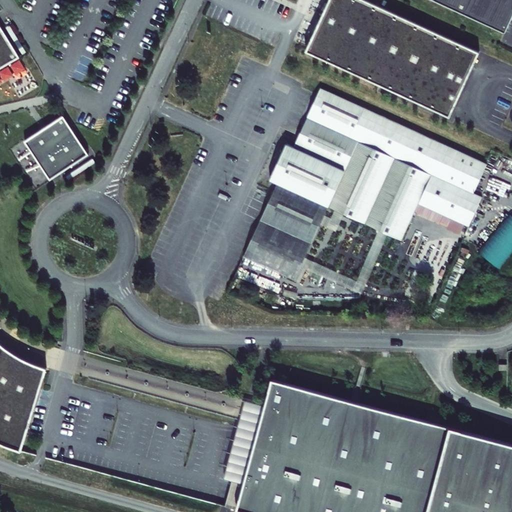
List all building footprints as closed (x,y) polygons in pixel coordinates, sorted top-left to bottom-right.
[(474,52),(361,0),(323,0),(305,39),(449,106),(474,52)] [(511,0),(429,0),(499,32),(511,2),(511,0)] [(0,14),(0,70),(25,55),(0,14)] [(388,236),(400,242),(417,205),(467,228),(481,198),(472,194),(486,165),(319,88),(292,146),(284,143),(268,179),(276,184),(327,207),(334,211),(343,215),(378,232),(388,236)] [(61,119),(23,145),(48,183),(87,157),(61,119)] [(327,207),(276,184),(242,257),(292,280),(299,267),(303,258),(318,225),(323,216),(327,207)] [(330,219),(323,216),(318,225),(335,233),(343,215),(334,211),(330,219)] [(303,258),(299,267),(359,295),(388,236),(378,232),(355,282),(303,258)] [(411,280),(421,257),(397,247),(387,270),(411,280)] [(0,438),(0,439),(28,451),(53,367),(37,361),(25,355),(16,349),(7,342),(0,336),(0,438)] [(245,482),(238,509),(251,511),(511,511),(511,440),(271,379),(265,405),(245,482)] [(225,477),(245,482),(265,405),(246,400),(225,477)]
